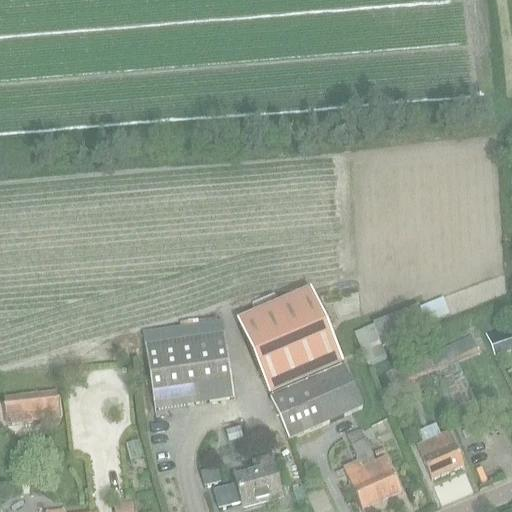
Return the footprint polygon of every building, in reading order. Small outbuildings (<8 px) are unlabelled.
[(310,293),(277,307),(311,384),(344,370),(335,350),(310,293)] [(353,334),(368,367),(387,359),(380,342),(449,315),(443,299),(353,334)] [(248,352),(270,402),(311,384),(277,307),(238,324),(248,352)] [(222,323),(143,335),(145,347),(147,364),(151,394),(154,411),(233,400),(231,383),(224,335),(222,323)] [(511,325),(485,336),(493,358),(511,350),(511,325)] [(471,336),(398,369),(385,375),(391,389),(477,351),(471,336)] [(311,384),(270,402),(287,441),(361,409),(344,370),(311,384)] [(3,400),(7,427),(60,421),(57,393),(3,400)] [(353,448),(352,449),(359,464),(342,471),(360,511),(364,511),(401,496),(385,461),(375,465),(361,432),(348,438),(353,448)] [(416,448),(431,482),(463,468),(447,434),(416,448)] [(126,447),(130,462),(143,459),(139,443),(126,447)] [(383,450),(374,454),(376,460),(385,456),(383,450)] [(236,487),(213,493),(218,511),(219,511),(242,506),(243,510),(280,499),(270,463),(255,467),(257,475),(235,481),(236,487)] [(218,471),(201,475),(205,489),(221,485),(218,471)] [(132,501),(112,504),(113,511),(133,511),(132,501)]
